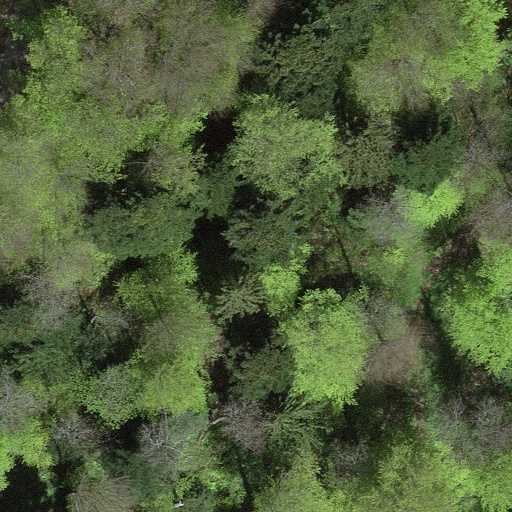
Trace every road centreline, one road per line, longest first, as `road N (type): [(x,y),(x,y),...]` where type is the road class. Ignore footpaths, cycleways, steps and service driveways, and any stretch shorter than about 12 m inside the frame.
road 1 (track): [(418,345),(460,245),(511,180)]
road 2 (track): [(421,511),(418,345)]
